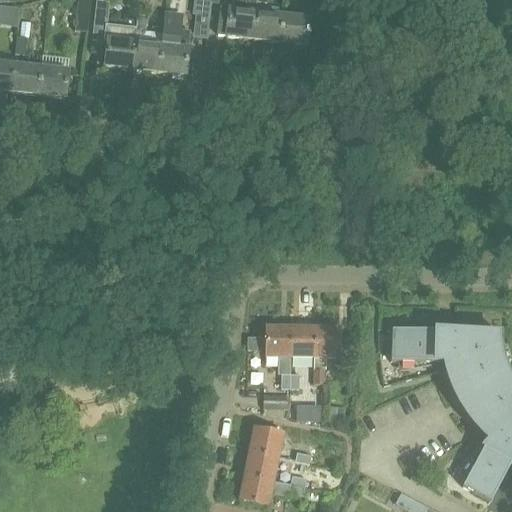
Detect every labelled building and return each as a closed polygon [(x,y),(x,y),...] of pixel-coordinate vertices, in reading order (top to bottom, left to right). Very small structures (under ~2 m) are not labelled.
[(92,35),(106,36),(109,4),(108,4),(108,0),(96,0),(96,3),(92,35)] [(207,27),(210,5),(210,0),(198,0),(196,26),(207,27)] [(255,13),(256,4),(256,0),(245,0),(244,12),(229,11),(217,8),(215,37),(226,39),(252,42),(255,13)] [(74,33),(87,34),(91,2),(78,1),(74,33)] [(252,42),(278,44),(281,16),(255,13),(252,42)] [(130,72),(158,75),(161,46),(160,46),(161,37),(145,35),(147,15),(139,14),(138,18),(137,18),(134,44),(133,44),(130,72)] [(161,46),(158,75),(185,78),(188,50),(187,50),(189,34),(179,33),(181,17),(164,15),(162,37),(161,37),(160,46),(161,46)] [(278,44),(307,48),(310,19),(281,16),(278,44)] [(15,56),(25,58),(27,40),(16,39),(15,56)] [(103,69),(130,72),(133,44),(106,41),(103,69)] [(253,49),(251,63),(261,64),(262,50),(253,49)] [(0,93),(10,95),(13,67),(0,65),(0,93)] [(10,95),(37,98),(40,70),(13,67),(10,95)] [(37,98),(65,101),(68,73),(40,70),(37,98)] [(327,185),(337,185),(337,175),(327,175),(327,185)] [(31,330),(19,329),(18,345),(30,346),(31,330)] [(290,375),(290,357),(290,329),(266,329),(266,357),(278,357),(278,377),(281,377),(281,391),(289,391),(289,390),(289,377),(290,377),(290,375)] [(290,357),(314,358),(314,329),(290,329),(290,357)] [(314,329),(314,358),(338,358),(339,330),(314,329)] [(470,401),(509,379),(506,373),(504,367),(502,361),(500,355),(499,349),(499,342),(499,336),(391,332),(390,364),(436,366),(436,365),(456,362),(458,372),(461,382),(465,392),(470,401)] [(313,387),(325,387),(325,372),(313,372),(313,387)] [(289,390),(289,391),(299,391),(299,377),(290,377),(289,377),(289,390)] [(462,489),(490,504),(511,463),(511,383),(509,379),(470,401),(476,410),(482,419),(489,427),(497,434),(484,449),(483,449),(462,489)] [(263,398),(263,412),(286,412),(285,398),(263,398)] [(320,408),(296,408),(296,424),(320,424),(320,408)] [(327,425),(342,427),(344,410),(328,408),(327,425)] [(250,454),(279,459),(281,448),(284,435),(255,429),(251,453),(250,454)] [(246,478),(274,484),(279,460),(279,459),(250,454),(246,478)] [(311,458),(297,455),(295,463),(309,466),(311,458)] [(274,484),(246,478),(241,502),(270,508),(272,496),(289,499),(289,497),(304,500),(306,491),(290,488),(274,484)] [(291,486),(290,488),(306,491),(308,483),(292,480),(291,486)] [(396,506),(407,511),(425,511),(427,510),(401,496),(396,506)]
